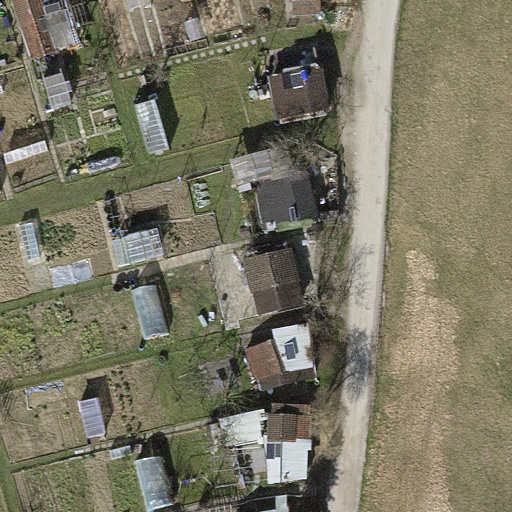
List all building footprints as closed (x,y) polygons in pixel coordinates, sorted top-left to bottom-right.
[(71,0),(15,0),(25,28),(75,11),(71,0)] [(327,0),(298,0),(299,21),(328,20),(327,0)] [(52,22),(25,28),(37,73),(63,66),(52,22)] [(318,44),(290,49),(301,114),(330,109),(318,44)] [(317,180),(262,193),(271,229),(326,216),(317,180)] [(307,250),(249,263),(256,293),(314,279),(307,250)] [(311,323),(249,338),(260,384),(322,370),(311,323)] [(7,345),(0,346),(0,385),(16,382),(7,345)] [(264,413),(230,421),(235,442),(269,434),(264,413)] [(304,418),(281,419),(283,482),(306,481),(304,418)] [(70,511),(66,492),(30,500),(33,511),(70,511)]
